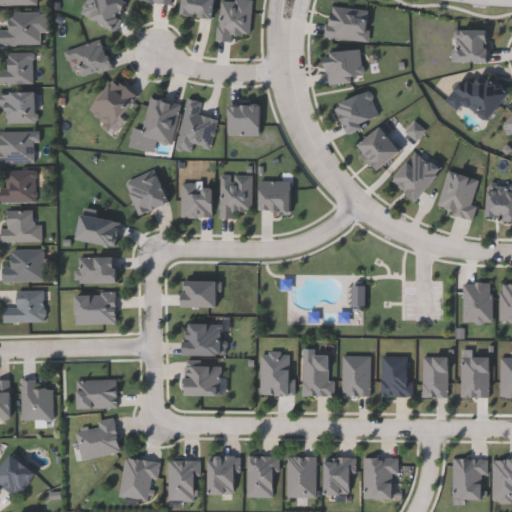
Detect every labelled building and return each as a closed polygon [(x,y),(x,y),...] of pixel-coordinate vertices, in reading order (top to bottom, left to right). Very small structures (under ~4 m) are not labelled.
[(81,16),(86,0),(126,0),(116,29),(81,16)] [(214,0),(213,18),(181,14),(182,0),(214,0)] [(370,9),(368,40),(326,38),(328,7),(370,9)] [(0,44),(0,29),(8,29),(8,11),(41,12),(41,45),(0,44)] [(488,29),(488,63),(454,63),(454,30),(488,29)] [(103,38),(113,67),(82,77),(76,58),(67,61),(64,51),(103,38)] [(0,84),(0,68),(7,68),(7,52),(32,52),(32,84),(0,84)] [(461,102),(456,110),(444,101),(463,77),(473,85),(482,72),(510,93),(488,123),(461,102)] [(138,99),(108,129),(87,109),(118,79),(138,99)] [(0,93),(36,93),(36,124),(7,124),(7,107),(0,107),(0,93)] [(216,118),(210,148),(193,145),(192,153),(176,150),(186,99),(201,102),(199,115),(216,118)] [(358,147),(381,127),(402,151),(379,171),(358,147)] [(0,163),(0,132),(35,132),(35,163),(0,163)] [(392,181),(417,150),(442,171),(417,202),(392,181)] [(169,203),(141,215),(126,181),(155,169),(169,203)] [(35,170),(35,202),(2,202),(2,170),(35,170)] [(235,212),(235,218),(219,218),(219,178),(252,178),(252,212),(235,212)] [(511,221),(487,219),(489,185),(511,186),(511,221)] [(40,224),(40,242),(2,242),(2,210),(34,210),(34,224),(40,224)] [(120,219),(117,245),(77,241),(80,215),(120,219)] [(42,250),(42,281),(1,281),(1,262),(11,262),(11,250),(42,250)] [(117,257),(117,283),(78,283),(78,257),(117,257)] [(218,281),(218,308),(183,308),(183,281),(218,281)] [(43,291),(43,322),(3,322),(3,308),(16,308),(16,291),(43,291)] [(185,323),(224,323),(224,356),(185,356),(185,323)] [(52,389),(52,420),(21,420),(21,379),(36,379),(36,389),(52,389)] [(0,419),(0,380),(12,380),(12,419),(0,419)] [(35,474),(16,497),(3,487),(0,491),(0,468),(11,454),(35,474)]
